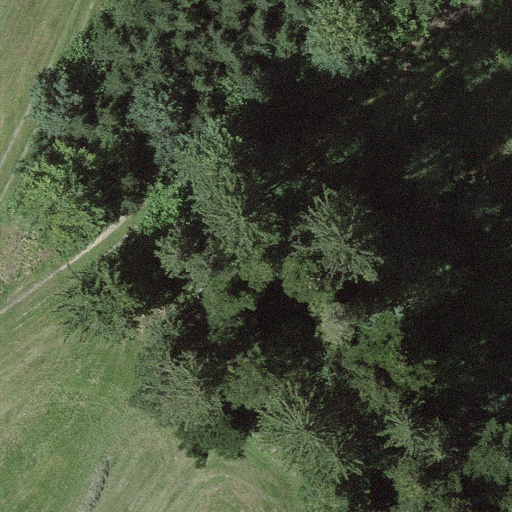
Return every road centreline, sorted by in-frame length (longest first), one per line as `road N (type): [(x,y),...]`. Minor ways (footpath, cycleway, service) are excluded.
road 1 (track): [(0,323),(284,99),(464,0)]
road 2 (track): [(0,195),(92,0)]
